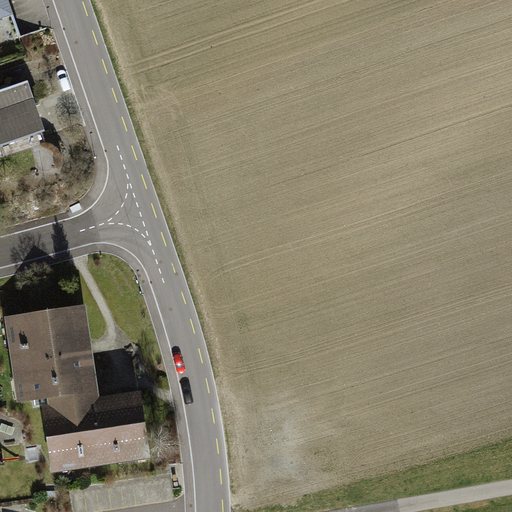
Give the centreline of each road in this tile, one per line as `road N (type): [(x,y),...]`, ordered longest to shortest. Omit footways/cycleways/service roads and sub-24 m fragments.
road 1 (residential): [(210,511),(195,387),(140,212)]
road 2 (residential): [(140,212),(69,0)]
road 3 (residential): [(0,251),(140,212)]
road 4 (track): [(511,487),(372,511)]
